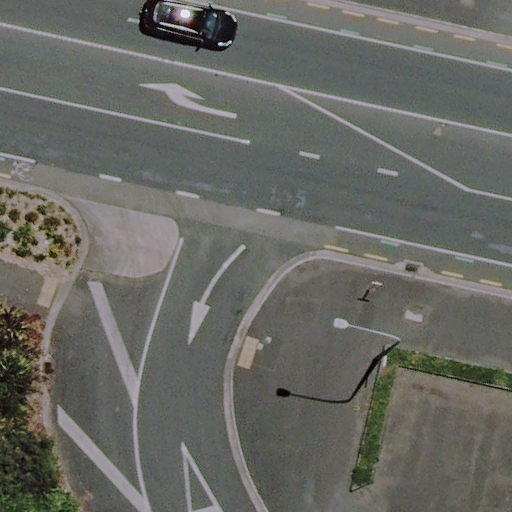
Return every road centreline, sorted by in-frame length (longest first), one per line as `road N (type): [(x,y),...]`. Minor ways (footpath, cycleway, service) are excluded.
road 1 (unclassified): [(356,118),(265,207),(189,331),(166,416),(180,475),(201,511)]
road 2 (secondary): [(356,118),(286,85),(0,26)]
road 3 (secondary): [(511,171),(356,118)]
